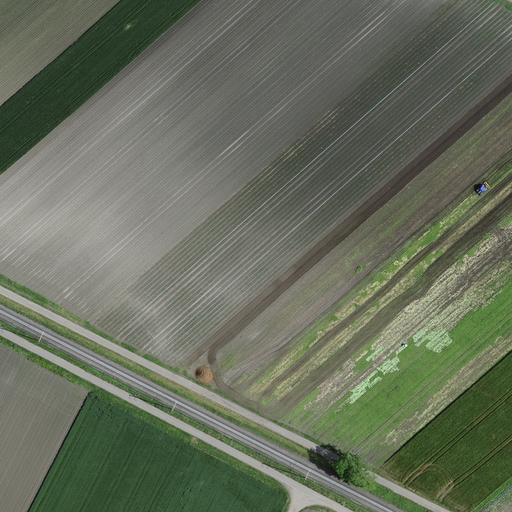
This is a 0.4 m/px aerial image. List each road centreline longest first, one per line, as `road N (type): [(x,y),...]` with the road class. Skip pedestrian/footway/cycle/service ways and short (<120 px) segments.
road 1 (unclassified): [(0,291),(437,511)]
road 2 (track): [(334,511),(0,339)]
